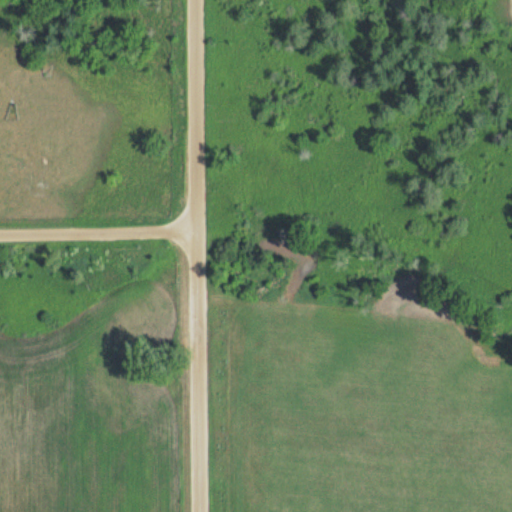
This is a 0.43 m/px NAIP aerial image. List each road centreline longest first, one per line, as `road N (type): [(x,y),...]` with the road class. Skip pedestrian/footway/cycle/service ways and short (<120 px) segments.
road 1 (residential): [(201,511),(198,232)]
road 2 (residential): [(198,232),(197,0)]
road 3 (residential): [(0,233),(198,232)]
